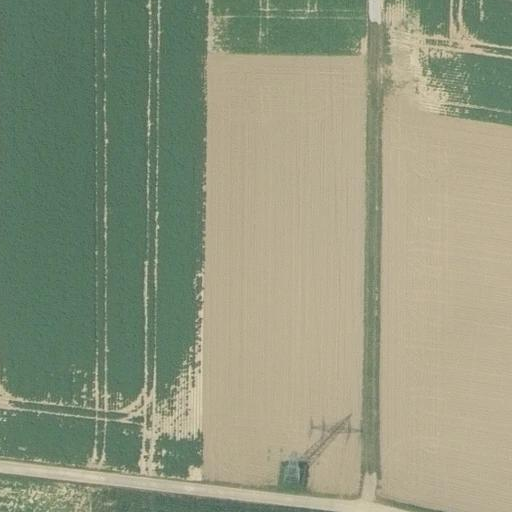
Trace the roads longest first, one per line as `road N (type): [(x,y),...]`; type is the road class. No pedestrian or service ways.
road 1 (track): [(366,511),(374,0)]
road 2 (track): [(361,511),(0,469)]
